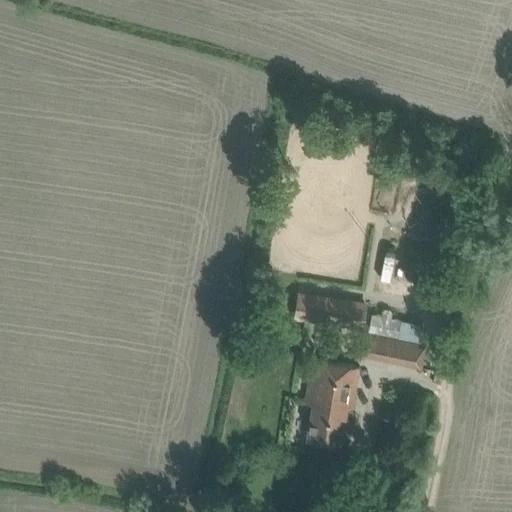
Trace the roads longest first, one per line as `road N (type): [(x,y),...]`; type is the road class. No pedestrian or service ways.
road 1 (unclassified): [(423,511),(449,400),(424,382)]
road 2 (unclassified): [(385,511),(372,469),(378,381)]
